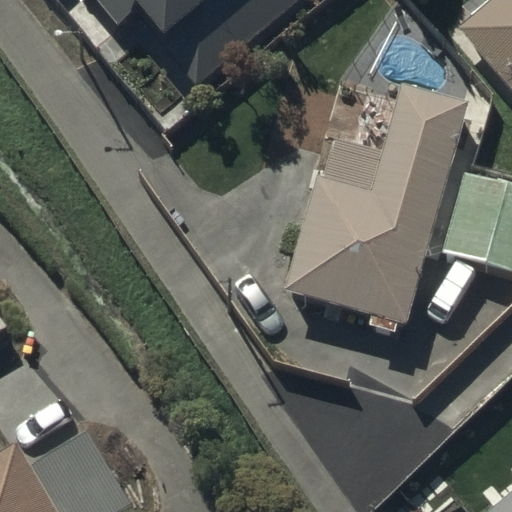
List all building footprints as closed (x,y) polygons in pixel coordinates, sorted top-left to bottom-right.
[(85,0),(119,40),(135,27),(195,98),(312,0),(311,0),(85,0)] [(511,0),(505,0),(458,41),(511,104),(511,0)] [(317,192),(285,306),(405,339),(467,115),(401,97),(382,165),(334,152),(323,193),(317,192)] [(511,197),(463,184),(441,266),(511,284),(511,197)] [(15,457),(0,465),(0,511),(126,511),(86,444),(27,478),(15,457)] [(511,511),(511,501),(499,511),(511,511)]
